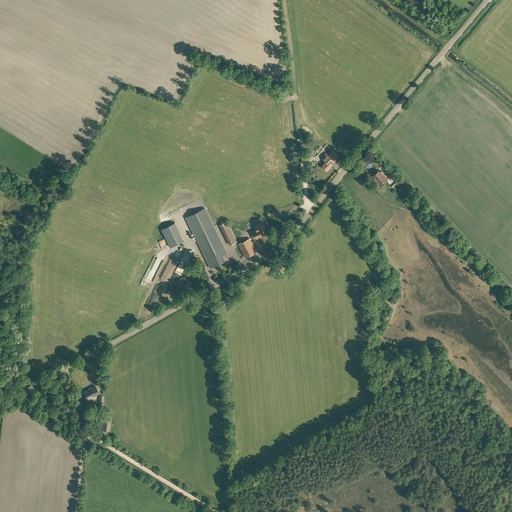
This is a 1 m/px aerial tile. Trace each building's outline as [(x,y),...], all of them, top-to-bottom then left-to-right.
[(329,164),(332,160),(328,155),(324,160),(326,162),(322,166),(327,170),(331,165),(329,164)] [(391,176),(391,177),(389,179),(382,171),(380,172),(378,170),(373,176),(375,178),(373,179),(380,186),(387,180),(395,190),(400,186),(391,176)] [(226,253),(213,226),(205,208),(185,218),(194,235),(210,268),(224,261),(222,255),(226,253)] [(230,244),(238,240),(229,219),(221,223),(230,244)] [(163,227),(170,246),(185,240),(177,221),(163,227)] [(250,233),(252,237),(254,240),(255,239),(265,235),(262,230),(266,228),(263,222),(255,226),(256,229),(253,231),(253,232),(250,233)] [(245,257),(256,252),(250,238),(238,244),(245,257)] [(162,278),(148,312),(154,314),(168,281),(162,278)] [(87,399),(99,393),(95,386),(83,392),(87,399)] [(112,416),(102,414),(100,429),(109,431),(112,416)]
